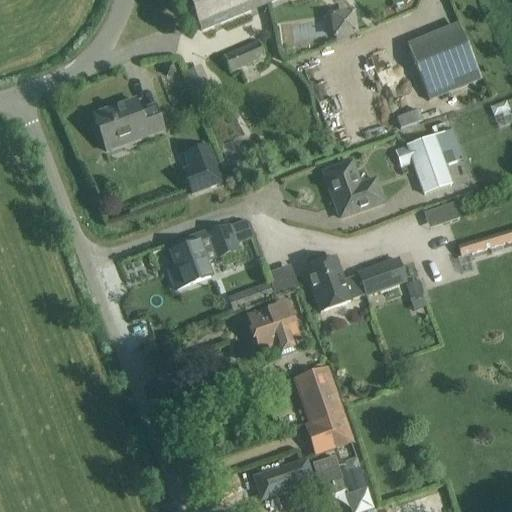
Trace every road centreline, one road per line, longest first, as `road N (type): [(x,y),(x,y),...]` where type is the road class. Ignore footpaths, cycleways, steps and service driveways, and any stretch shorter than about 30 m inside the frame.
road 1 (unclassified): [(186,511),(22,94)]
road 2 (unknown): [(91,269),(215,228),(240,227),(342,257),(423,242)]
road 3 (unclassified): [(22,94),(135,46),(149,34),(150,0)]
road 4 (unknown): [(172,476),(299,432)]
